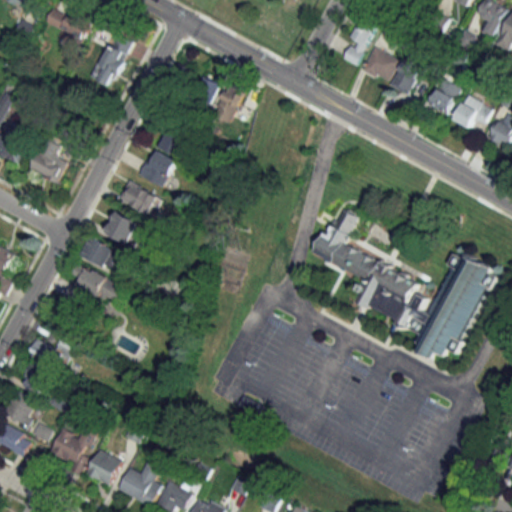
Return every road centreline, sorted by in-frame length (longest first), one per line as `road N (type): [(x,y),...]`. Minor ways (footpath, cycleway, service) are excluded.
road 1 (residential): [(0,350),(179,19)]
road 2 (secondary): [(511,203),(291,82)]
road 3 (secondary): [(291,82),(145,0)]
